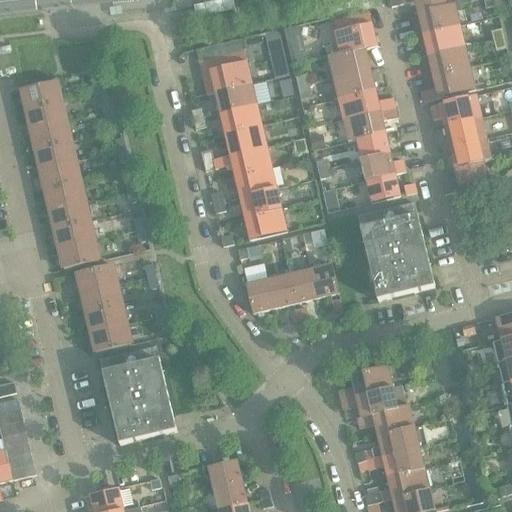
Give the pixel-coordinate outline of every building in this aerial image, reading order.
[(399,0),(394,0),(390,1),(392,10),(402,7),(399,0)] [(445,0),(413,0),(418,16),(447,8),(445,0)] [(494,0),(487,0),(484,1),(487,11),(497,8),(494,0)] [(447,8),(418,16),(423,38),(461,29),(455,7),(447,8)] [(345,33),(335,35),(339,56),(340,57),(366,51),(366,52),(378,49),(370,15),(342,22),(345,33)] [(461,29),(423,38),(428,59),(466,50),(461,29)] [(502,31),(492,33),(494,43),(504,40),(502,31)] [(504,40),(494,43),(497,52),(507,50),(504,40)] [(466,50),(428,59),(433,80),(471,71),(466,50)] [(339,56),(328,59),(333,81),(371,72),(366,52),(366,51),(340,57),(339,56)] [(245,53),(200,64),(207,97),(215,96),(253,87),(245,53)] [(435,91),(421,95),(423,105),(476,93),(471,71),(433,80),(435,91)] [(371,72),(333,81),(338,102),(376,93),(371,72)] [(307,77),(296,80),(298,89),(309,87),(307,77)] [(57,85),(57,84),(22,92),(22,93),(23,93),(27,113),(61,105),(57,85)] [(94,86),(87,91),(95,101),(102,95),(94,86)] [(253,87),(215,96),(220,116),(258,108),(253,87)] [(309,87),(298,89),(301,99),(312,97),(309,87)] [(293,90),(281,93),(283,102),(295,99),(293,90)] [(376,93),(338,102),(343,123),(396,111),(393,101),(379,104),(376,93)] [(445,130),(474,123),(469,100),(439,108),(445,130)] [(107,103),(99,107),(105,118),(113,114),(107,103)] [(61,105),(27,113),(32,133),(66,125),(61,105)] [(258,108),(220,116),(225,138),(263,129),(258,108)] [(202,111),(191,113),(193,123),(204,120),(202,111)] [(396,111),(343,123),(348,145),(357,143),(356,142),(386,135),(383,124),(398,121),(396,111)] [(113,114),(105,118),(110,129),(118,125),(113,114)] [(204,120),(193,123),(196,132),(207,130),(204,120)] [(474,123),(445,130),(450,151),(487,142),(482,121),(474,123)] [(66,125),(32,133),(37,152),(71,144),(66,125)] [(263,129),(225,138),(230,159),(268,150),(263,129)] [(386,135),(356,142),(357,143),(361,163),(391,156),(386,135)] [(322,137),(309,140),(312,152),(324,149),(322,137)] [(123,140),(115,142),(117,154),(126,152),(123,140)] [(487,142),(450,151),(455,172),(484,165),(492,163),(487,142)] [(71,144),(37,152),(41,172),(75,164),(71,144)] [(268,150),(230,159),(214,162),(217,172),(232,168),(235,180),(273,171),(268,150)] [(126,152),(117,154),(120,167),(129,165),(126,152)] [(212,153),(201,155),(203,165),(214,162),(212,153)] [(391,156),(361,163),(366,184),(396,177),(391,156)] [(214,162),(203,165),(206,175),(217,172),(214,162)] [(326,162),(316,165),(318,173),(328,171),(326,162)] [(75,164),(41,172),(46,192),(80,184),(75,164)] [(484,165),(455,172),(460,194),(490,187),(484,165)] [(273,171),(235,180),(240,201),(278,192),(273,171)] [(328,171),(318,173),(320,182),(331,180),(328,171)] [(396,177),(366,184),(372,206),(401,199),(396,177)] [(133,180),(124,182),(127,194),(136,192),(133,180)] [(80,184),(46,192),(51,212),(85,204),(80,184)] [(452,186),(442,189),(444,198),(455,195),(452,186)] [(407,198),(417,196),(415,187),(405,189),(407,198)] [(136,192),(127,194),(130,206),(139,204),(136,192)] [(278,192),(240,201),(245,222),(283,213),(278,192)] [(222,194),(211,197),(213,207),(224,204),(222,194)] [(85,204),(51,212),(56,232),(89,224),(85,204)] [(224,204),(213,207),(216,217),(226,214),(224,204)] [(415,205),(358,218),(362,232),(361,232),(378,304),(435,290),(418,219),(415,205)] [(283,213),(245,222),(250,244),(288,235),(283,213)] [(142,220),(133,222),(136,234),(145,232),(142,220)] [(89,224),(56,232),(60,252),(94,244),(89,224)] [(145,232),(136,234),(139,246),(148,244),(145,232)] [(232,237),(221,240),(223,250),(234,247),(232,237)] [(94,244),(60,252),(65,271),(64,271),(65,272),(99,264),(99,263),(94,244)] [(247,251),(238,253),(241,263),(249,261),(247,251)] [(112,267),(78,275),(78,276),(83,296),(117,288),(112,268),(113,268),(112,267)] [(153,267),(144,269),(147,281),(156,279),(153,267)] [(311,272),(318,302),(340,297),(333,267),(311,272)] [(311,272),(290,277),(297,307),(318,302),(311,272)] [(290,277),(269,282),(276,312),(297,307),(290,277)] [(156,279),(147,281),(150,293),(159,291),(156,279)] [(269,282),(246,288),(253,317),(276,312),(269,282)] [(117,288),(83,296),(88,316),(122,308),(117,288)] [(341,302),(332,304),(334,314),(343,312),(341,302)] [(163,306),(154,308),(157,320),(166,318),(163,306)] [(122,308),(88,316),(92,335),(126,327),(122,308)] [(307,310),(298,312),(300,322),(309,320),(307,310)] [(298,312),(289,314),(292,325),(300,322),(298,312)] [(511,317),(496,321),(501,343),(511,340),(511,317)] [(166,318),(157,320),(160,332),(169,330),(166,318)] [(97,355),(97,356),(131,348),(131,347),(126,327),(92,335),(97,355)] [(473,327),(462,329),(464,339),(475,336),(473,327)] [(511,340),(501,343),(493,345),(498,365),(511,362),(511,340)] [(103,376),(120,448),(177,434),(160,362),(157,349),(100,362),(103,376)] [(511,362),(498,365),(503,386),(511,384),(511,362)] [(388,368),(350,377),(353,390),(338,393),(341,403),(393,390),(388,368)] [(511,384),(503,386),(501,387),(507,408),(511,407),(511,384)] [(14,385),(0,388),(0,399),(17,396),(14,385)] [(393,390),(341,403),(343,413),(358,409),(360,419),(407,408),(402,388),(393,390)] [(18,402),(0,406),(0,417),(21,413),(18,402)] [(360,419),(357,420),(360,431),(375,427),(377,439),(415,429),(410,408),(407,408),(360,419)] [(21,413),(0,417),(0,429),(24,423),(21,413)] [(24,423),(0,429),(0,430),(2,440),(26,434),(24,423)] [(380,450),(355,456),(357,466),(367,463),(420,451),(428,449),(423,427),(415,429),(377,439),(380,450)] [(26,434),(2,440),(5,451),(29,445),(26,434)] [(29,445),(5,451),(6,454),(6,453),(8,461),(31,456),(29,445)] [(420,451),(367,463),(370,473),(385,470),(387,481),(425,472),(420,451)] [(6,454),(0,454),(0,486),(13,483),(10,472),(8,461),(6,453),(6,454)] [(31,456),(8,461),(10,472),(34,467),(31,456)] [(238,463),(208,470),(214,492),(243,485),(238,463)] [(10,472),(13,483),(37,478),(34,467),(10,472)] [(390,492),(375,496),(377,506),(379,506),(392,503),(392,502),(430,493),(425,472),(387,481),(390,492)] [(178,477),(168,480),(170,489),(180,486),(178,477)] [(160,481),(150,484),(152,493),(162,490),(160,481)] [(243,485),(214,492),(218,511),(223,511),(248,506),(243,485)] [(511,495),(510,487),(499,490),(501,500),(511,496),(511,495)] [(124,511),(120,491),(90,498),(93,511),(124,511)] [(269,492),(259,494),(261,503),(272,500),(269,492)] [(434,511),(430,493),(392,502),(392,503),(394,511),(434,511)] [(272,500),(261,503),(264,511),(274,509),(272,500)]
